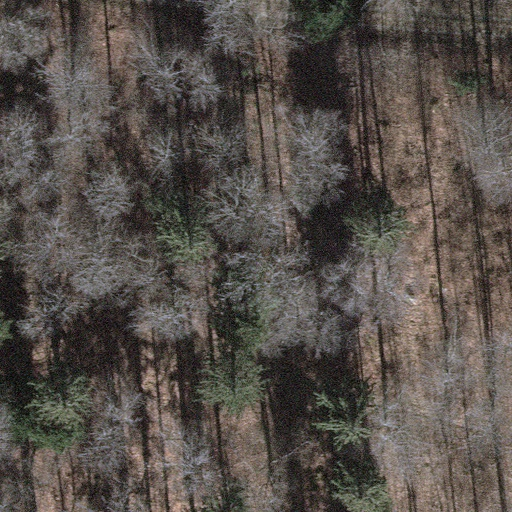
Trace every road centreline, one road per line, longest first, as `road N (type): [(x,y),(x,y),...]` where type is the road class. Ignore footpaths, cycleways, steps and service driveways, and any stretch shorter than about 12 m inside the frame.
road 1 (track): [(511,446),(198,373),(0,290)]
road 2 (track): [(239,0),(511,21)]
